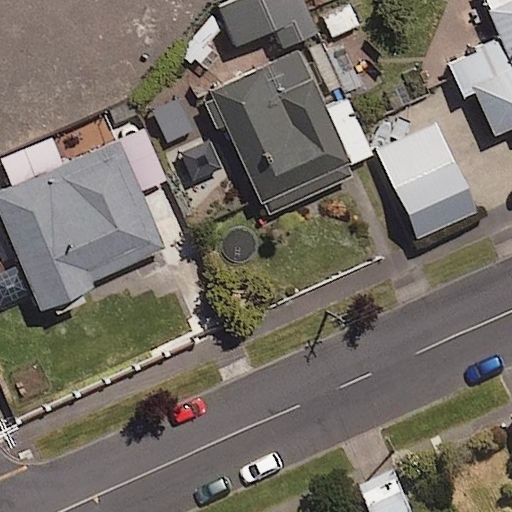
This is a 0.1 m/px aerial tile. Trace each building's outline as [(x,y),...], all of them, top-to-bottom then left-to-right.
[(0,0),(0,160),(132,102),(104,41),(135,0),(0,0)] [(208,0),(228,41),(265,22),(274,41),(314,22),(303,0),(208,0)] [(349,0),(334,0),(314,10),(329,40),(361,24),(349,0)] [(511,5),(495,13),(511,51),(511,73),(479,88),(500,136),(511,130),(511,5)] [(272,68),(216,92),(265,204),(354,166),(316,80),(283,94),(272,68)] [(426,114),(366,140),(405,231),(465,206),(426,114)] [(170,251),(122,142),(0,195),(0,209),(42,306),(170,251)] [(408,511),(391,472),(358,487),(368,511),(408,511)]
